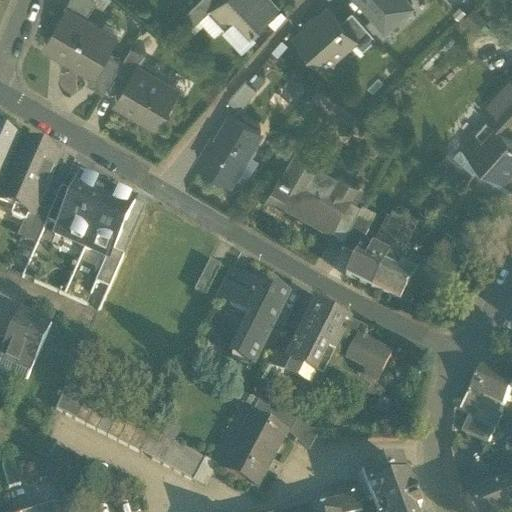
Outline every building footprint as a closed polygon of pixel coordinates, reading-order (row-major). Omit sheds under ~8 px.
[(66,11),(84,21),(96,1),(94,0),(69,0),(63,11),(66,12),(66,11)] [(198,0),(188,10),(197,20),(208,10),(207,9),(217,0),(198,0)] [(217,12),(242,38),(251,30),(256,25),(254,23),(273,6),(275,8),(277,6),(271,0),(217,0),(207,9),(208,10),(213,15),(217,12)] [(405,0),(356,0),(373,18),(385,31),(412,7),(405,0)] [(256,25),(275,8),(273,6),(254,23),(256,25)] [(294,37),(323,69),(354,42),(355,40),(340,23),(326,8),(294,37)] [(92,74),(93,75),(106,53),(111,44),(98,37),(101,31),(84,21),(66,11),(66,12),(45,46),(92,74)] [(255,33),(251,30),(242,38),(217,12),(213,15),(241,46),(255,33)] [(354,42),(362,51),(376,39),(364,26),(352,12),(340,23),(355,40),(354,42)] [(373,18),(364,26),(376,39),(380,43),(389,36),(385,31),(373,18)] [(131,46),(122,62),(106,53),(93,75),(92,74),(87,83),(103,93),(117,70),(130,78),(136,68),(137,68),(145,54),(131,46)] [(136,114),(154,125),(176,88),(152,74),(151,76),(137,68),(136,68),(130,78),(117,100),(137,112),(136,114)] [(511,75),(481,109),(488,115),(511,136),(511,135),(511,75)] [(228,100),(239,110),(256,91),(246,81),(228,100)] [(223,170),(234,177),(260,132),(230,115),(210,149),(206,147),(196,163),(218,176),(219,177),(223,170)] [(488,115),(461,146),(502,184),(504,182),(499,178),(506,170),(510,174),(511,172),(511,136),(488,115)] [(0,190),(21,144),(0,133),(0,190)] [(21,143),(21,144),(0,190),(0,203),(27,215),(34,218),(39,206),(60,159),(21,143)] [(499,186),(502,184),(461,146),(452,155),(472,173),(474,171),(499,186)] [(308,228),(329,240),(345,213),(359,188),(297,152),(267,204),(287,216),(293,206),(314,218),(308,228)] [(219,177),(218,176),(217,178),(229,186),(234,177),(223,170),(219,177)] [(499,178),(504,182),(510,174),(506,170),(499,178)] [(465,184),(503,207),(511,194),(499,186),(474,171),(472,173),(465,184)] [(54,235),(85,249),(110,190),(96,184),(95,186),(84,181),(85,179),(79,177),(71,195),(57,228),(54,235)] [(46,223),(57,228),(71,195),(60,190),(46,223)] [(112,252),(134,201),(110,190),(85,249),(105,258),(109,260),(112,252)] [(18,235),(37,243),(51,211),(39,206),(34,218),(27,215),(18,235)] [(287,216),(308,228),(314,218),(293,206),(287,216)] [(329,240),(343,247),(354,226),(357,220),(345,213),(329,240)] [(396,239),(407,244),(417,224),(405,219),(401,228),(396,239)] [(389,222),(375,251),(387,257),(396,239),(401,228),(389,222)] [(368,234),(354,226),(343,247),(341,252),(354,258),(361,244),(362,244),(368,234)] [(387,257),(382,267),(410,281),(416,270),(399,262),(407,244),(396,239),(387,257)] [(382,267),(387,257),(375,251),(362,244),(361,244),(354,258),(344,277),(370,290),(382,267)] [(105,258),(95,283),(108,290),(123,257),(112,252),(109,260),(105,258)] [(423,275),(433,280),(442,260),(432,255),(423,275)] [(194,292),(204,297),(220,268),(209,262),(194,292)] [(399,304),(399,303),(410,281),(382,267),(370,290),(399,304)] [(230,359),(249,369),(286,296),(273,289),(271,294),(230,273),(219,296),(230,301),(228,307),(251,318),(230,359)] [(417,285),(410,281),(399,303),(406,307),(417,285)] [(216,301),(228,307),(230,301),(219,296),(216,301)] [(288,364),(289,364),(314,377),(325,354),(327,355),(338,332),(342,325),(340,324),(315,311),(295,350),(288,364)] [(0,360),(1,361),(11,365),(12,369),(28,376),(50,327),(21,314),(8,344),(0,360)] [(341,322),(340,324),(342,325),(338,332),(355,340),(345,361),(354,366),(364,371),(366,379),(377,384),(389,359),(361,345),(367,335),(341,322)] [(267,369),(283,376),(289,364),(288,364),(295,350),(281,342),(267,369)] [(29,376),(28,376),(12,369),(11,365),(1,361),(0,363),(0,374),(25,385),(29,376)] [(315,378),(314,377),(289,364),(283,376),(309,390),(315,378)] [(483,399),(504,409),(511,390),(511,385),(480,371),(470,393),(483,399)] [(55,412),(75,422),(86,401),(65,390),(55,412)] [(474,423),(495,433),(502,418),(479,408),(483,399),(470,393),(460,414),(471,420),(470,421),(474,423)] [(479,408),(502,418),(504,409),(483,399),(479,408)] [(149,432),(86,401),(75,422),(140,454),(150,433),(149,432)] [(286,439),(289,441),(297,426),(259,405),(251,419),(286,438),(286,439)] [(222,473),(256,492),(286,439),(286,438),(251,419),(250,421),(255,424),(242,447),(237,444),(222,473)] [(255,424),(250,421),(237,444),(242,447),(255,424)] [(467,437),(488,447),(495,433),(474,423),(467,437)] [(304,430),(297,426),(289,441),(309,455),(318,438),(304,430)] [(140,455),(194,484),(206,463),(150,434),(140,455)] [(480,466),(495,490),(506,486),(502,478),(506,474),(489,459),(480,466)] [(219,470),(206,463),(194,484),(208,491),(219,470)] [(1,468),(8,491),(20,488),(13,466),(1,468)] [(360,478),(370,505),(358,510),(356,501),(323,508),(309,511),(308,511),(410,511),(407,502),(412,500),(404,478),(403,478),(399,466),(381,470),(369,474),(369,475),(365,476),(360,478)] [(472,472),(485,494),(495,490),(480,466),(472,472)] [(511,511),(511,484),(506,486),(495,490),(503,511),(511,511)] [(503,511),(495,490),(485,494),(464,504),(469,511),(503,511)]
